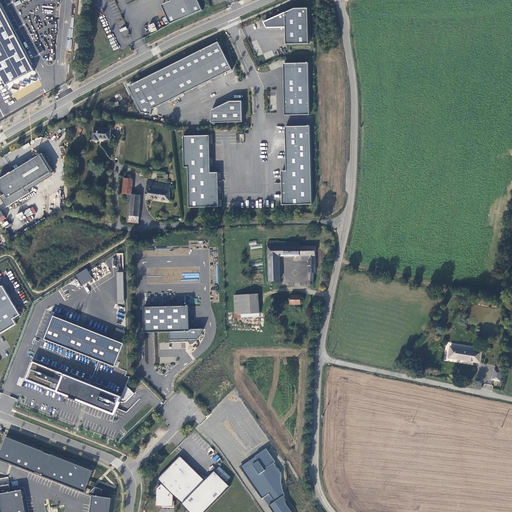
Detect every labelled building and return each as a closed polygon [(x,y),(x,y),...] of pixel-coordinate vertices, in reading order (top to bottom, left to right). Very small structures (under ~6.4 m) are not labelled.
[(186,17),(178,0),(174,0),(172,1),(163,5),(171,24),(186,17)] [(178,0),(186,17),(204,10),(199,0),(171,0),(172,1),(174,0),(178,0)] [(35,71),(0,3),(0,72),(7,85),(35,71)] [(286,27),(286,44),(309,44),(308,8),(295,8),(264,22),(267,28),(286,27)] [(148,25),(151,33),(157,30),(154,23),(148,25)] [(233,69),(218,42),(129,87),(142,112),(151,115),(152,109),(183,94),(233,69)] [(284,63),(285,115),(310,115),(309,63),(284,63)] [(212,110),(212,122),(243,122),(242,101),(230,101),(212,110)] [(286,126),(287,171),(282,171),(283,205),(313,204),(311,126),(286,126)] [(111,129),(94,128),(93,140),(99,141),(99,139),(110,140),(111,129)] [(184,136),(185,167),(189,167),(190,208),(220,207),(219,172),(211,173),(210,135),(184,136)] [(52,172),(41,155),(0,179),(0,182),(5,193),(1,196),(7,206),(30,193),(27,187),(52,172)] [(124,178),(123,194),(127,194),(131,194),(133,179),(124,178)] [(170,185),(148,182),(146,197),(170,201),(170,185)] [(131,194),(127,194),(127,200),(131,201),(130,216),(139,217),(141,195),(131,194)] [(24,211),(27,217),(36,212),(33,206),(24,211)] [(7,220),(5,220),(1,210),(0,210),(0,224),(1,228),(9,224),(7,220)] [(269,256),(279,256),(302,256),(309,256),(309,261),(309,273),(309,285),(314,285),(314,275),(315,275),(315,273),(315,256),(316,256),(316,247),(300,247),(300,242),(279,242),(279,241),(268,241),(269,256)] [(280,281),(279,256),(269,256),(270,281),(280,281)] [(87,268),(77,274),(83,284),(93,278),(87,268)] [(3,285),(0,287),(0,334),(17,324),(14,319),(20,314),(3,285)] [(259,294),(235,295),(236,317),(260,316),(259,294)] [(301,296),(291,296),(291,299),(288,299),(288,304),(301,304),(301,296)] [(144,307),(145,332),(170,331),(170,342),(190,341),(191,345),(193,343),(195,342),(196,341),(198,339),(199,338),(201,335),(202,333),(203,331),(204,329),(190,329),(190,306),(144,307)] [(55,316),(46,339),(116,367),(125,344),(55,316)] [(482,356),(451,350),(449,361),(480,366),(482,356)] [(34,362),(27,379),(71,396),(71,397),(78,400),(78,399),(116,414),(121,402),(123,402),(125,402),(126,401),(127,401),(133,395),(134,393),(127,386),(123,397),(34,362)] [(491,381),(499,383),(501,373),(493,372),(491,381)] [(7,436),(0,453),(0,458),(37,473),(37,472),(44,475),(43,476),(86,492),(95,470),(52,454),(45,452),(45,451),(7,436)] [(263,497),(273,511),(292,511),(286,503),(282,482),(281,473),(274,462),(275,461),(266,448),(240,466),(247,476),(248,476),(257,489),(256,490),(262,498),(263,497)] [(157,488),(156,506),(173,507),(174,495),(190,511),(204,511),(231,486),(215,470),(205,480),(180,455),(157,479),(162,483),(157,488)] [(96,486),(89,493),(94,495),(91,511),(27,511),(23,489),(12,491),(10,484),(0,485),(0,511),(111,511),(113,498),(103,496),(104,489),(96,486)]
